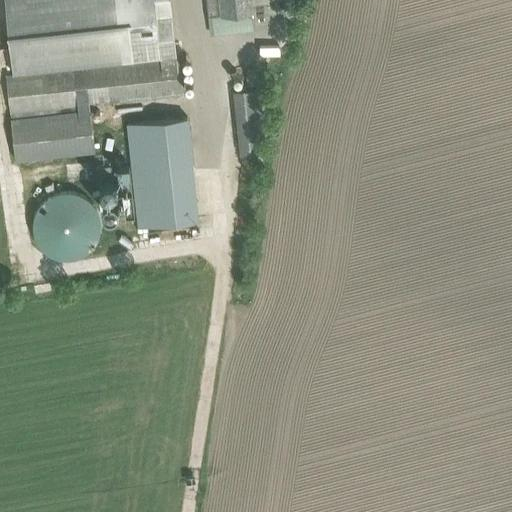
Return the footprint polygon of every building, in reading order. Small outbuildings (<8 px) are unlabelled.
[(6,0),(7,6),(12,60),(13,73),(7,74),(11,112),(16,159),(95,150),(90,102),(185,92),(181,56),(177,56),(170,0),(6,0)] [(208,0),(212,31),(255,26),(252,0),(208,0)] [(285,15),(264,16),(265,48),(286,47),(285,15)] [(260,88),(232,90),(239,154),(267,151),(260,88)] [(185,116),(127,122),(139,227),(197,220),(185,116)] [(101,185),(101,187),(102,189),(103,191),(104,192),(106,193),(108,194),(110,194),(112,193),(113,193),(115,191),(116,190),(117,188),(117,186),(117,184),(116,182),(115,180),(113,179),(112,178),(110,178),(108,178),(106,179),(104,180),(103,181),(102,183),(101,185)] [(32,221),(32,224),(32,227),(32,230),(33,233),(34,236),(35,239),(36,241),(38,244),(40,246),(42,249),(44,251),(47,252),(49,254),(52,256),(55,257),(58,258),(61,258),(64,259),(67,259),(70,259),(73,258),(76,258),(79,257),(82,255),(84,254),(87,252),(89,250),(92,248),(94,246),(96,244),(97,241),(99,238),(100,235),(101,232),(101,229),(102,226),(102,223),(102,220),(101,217),(101,214),(100,211),(98,209),(97,206),(95,203),(93,201),(91,199),(89,197),(87,195),(84,193),(81,192),(79,191),(76,190),(73,189),(70,189),(67,189),(64,189),(60,189),(58,190),(55,191),(52,192),(49,193),(47,195),(44,197),(42,199),(40,201),(38,204),(36,206),(35,209),(34,212),(33,215),(32,218),(32,221)] [(103,205),(103,207),(104,209),(105,210),(106,212),(108,213),(110,214),(112,214),(114,213),(116,213),(117,211),(118,210),(119,208),(119,206),(119,204),(118,202),(117,200),(116,199),(114,198),(112,198),(110,198),(108,199),(106,200),(105,201),(104,203),(103,205)]
